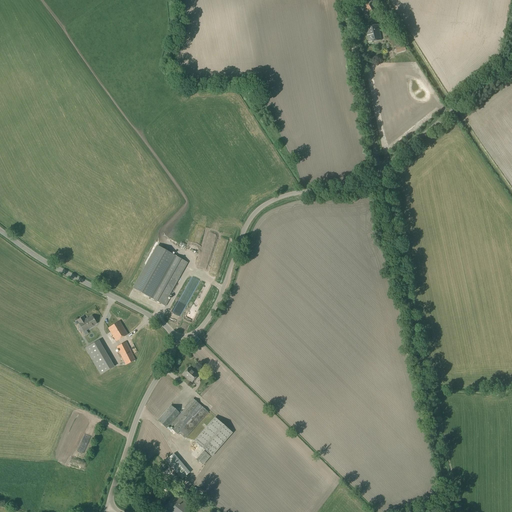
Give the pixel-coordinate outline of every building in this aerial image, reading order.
[(376,7),(373,1),(364,7),(369,16),(381,9),(379,5),(376,7)] [(351,9),(356,16),(360,13),(356,6),(351,9)] [(368,43),(381,40),(378,25),(366,27),(367,36),(368,43)] [(165,306),(169,300),(167,299),(187,262),(156,245),(132,288),(149,297),(165,306)] [(83,316),(77,321),(79,324),(79,325),(77,327),(81,333),(83,331),(86,330),(92,326),(96,323),(92,316),(86,320),(83,316)] [(116,342),(128,335),(119,321),(107,328),(116,342)] [(101,375),(114,367),(98,341),(85,349),(101,375)] [(125,365),(135,360),(126,342),(116,347),(125,365)] [(191,382),(197,375),(188,368),(183,375),(191,382)] [(186,437),(208,412),(193,399),(180,414),(176,418),(179,413),(170,406),(158,421),(167,428),(169,425),(173,428),(171,429),(177,434),(180,431),(186,437)] [(210,455),(231,432),(215,419),(194,442),(210,455)] [(174,452),(165,459),(181,478),(190,471),(174,452)] [(159,497),(159,496),(156,486),(150,488),(148,489),(150,496),(147,497),(145,496),(141,508),(157,511),(160,501),(153,499),(159,497)] [(170,511),(186,511),(192,506),(176,493),(164,507),(170,511)]
